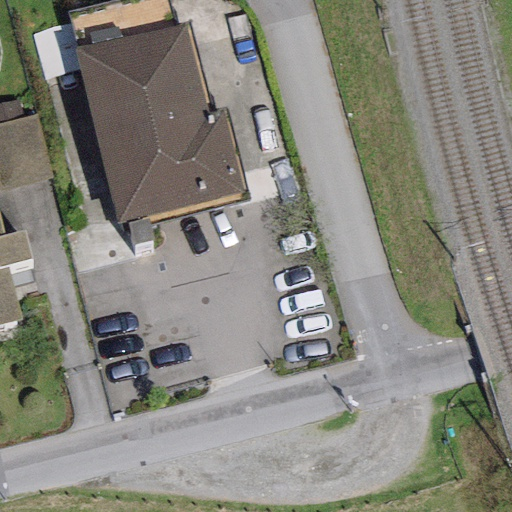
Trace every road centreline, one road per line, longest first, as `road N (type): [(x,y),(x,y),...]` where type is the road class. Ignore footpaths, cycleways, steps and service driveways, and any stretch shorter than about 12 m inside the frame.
road 1 (unclassified): [(390,373),(0,473)]
road 2 (residential): [(390,373),(282,0)]
road 3 (unclassified): [(511,340),(390,373)]
